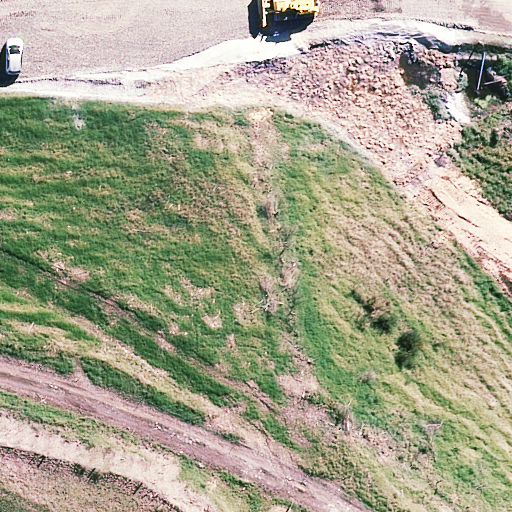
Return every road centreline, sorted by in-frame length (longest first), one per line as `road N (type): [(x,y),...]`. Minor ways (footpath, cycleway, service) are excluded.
road 1 (motorway): [(0,324),(511,427)]
road 2 (track): [(336,511),(184,423),(0,371)]
road 3 (motorway): [(319,511),(0,446)]
